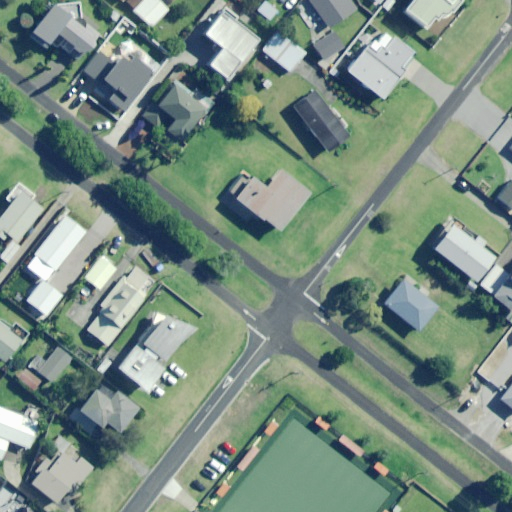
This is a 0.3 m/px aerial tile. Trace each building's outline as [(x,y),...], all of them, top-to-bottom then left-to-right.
[(156,0),(125,0),(124,1),(151,27),(167,10),(156,0)] [(208,2),(206,0),(190,0),(201,10),(208,2)] [(348,0),(309,0),(329,28),(355,9),(348,0)] [(382,5),(386,9),(394,1),(393,0),(358,0),(373,14),(382,5)] [(442,16),(447,13),(457,0),(409,0),(400,11),(422,29),(430,19),(432,21),(436,15),(442,16)] [(268,21),(275,11),(263,1),(255,11),(268,21)] [(91,40),(89,35),(90,34),(96,38),(99,34),(79,19),(78,3),(51,4),(29,33),(45,46),(54,34),(79,53),(86,51),(90,46),(91,40)] [(231,22),(234,18),(219,6),(199,32),(219,48),(205,65),(224,80),(255,40),(231,22)] [(398,67),(409,54),(379,30),(346,71),(380,98),(402,71),(398,67)] [(290,73),(304,53),(275,32),(261,51),(290,73)] [(324,61),(343,47),(332,32),(313,46),(324,61)] [(123,112),(131,101),(128,99),(149,72),(131,58),(127,63),(119,57),(115,61),(99,50),(85,69),(113,90),(106,99),(123,112)] [(177,142),(204,108),(174,83),(154,106),(171,120),(163,130),(177,142)] [(328,152),(349,135),(314,90),(293,106),(328,152)] [(225,186),(240,167),(231,160),(216,178),(225,186)] [(260,163),(247,179),(242,175),(229,191),(279,230),(309,192),(278,168),(274,174),(260,163)] [(511,209),(511,179),(498,199),(511,209)] [(29,201),(33,196),(17,183),(4,199),(10,203),(0,215),(0,230),(14,242),(40,210),(29,201)] [(54,271),(84,232),(63,216),(33,255),(54,271)] [(481,249),(485,243),(453,219),(431,249),(474,281),(492,257),(481,249)] [(77,279),(94,256),(82,246),(64,270),(77,279)] [(99,290),(115,269),(100,257),(84,278),(99,290)] [(511,313),(511,265),(506,274),(494,265),(478,286),(511,313)] [(138,289),(146,278),(131,266),(97,309),(99,311),(85,329),(107,346),(146,295),(138,289)] [(17,293),(29,277),(21,271),(9,286),(17,293)] [(436,305),(404,279),(382,306),(415,332),(436,305)] [(45,316),(61,296),(42,281),(26,301),(45,316)] [(150,361),(155,355),(163,362),(176,343),(192,329),(157,313),(154,317),(156,320),(135,347),(132,345),(114,368),(144,396),(160,369),(150,361)] [(14,320),(6,330),(0,324),(0,360),(2,362),(28,333),(14,320)] [(50,385),(70,359),(57,349),(50,358),(46,355),(33,372),(50,385)] [(102,375),(112,363),(106,358),(96,370),(102,375)] [(511,385),(501,399),(511,408),(511,385)] [(113,392),(107,400),(93,390),(77,411),(100,427),(103,423),(117,433),(135,408),(113,392)] [(28,448),(38,423),(0,407),(0,460),(0,461),(8,440),(28,448)] [(265,435),(255,447),(264,455),(247,477),(235,468),(223,482),(236,491),(219,511),(375,511),(390,493),(293,418),(274,442),(265,435)] [(77,458),(73,463),(61,454),(68,444),(59,436),(51,446),(56,450),(30,484),(55,503),(64,492),(70,496),(91,468),(77,458)] [(29,511),(14,499),(3,511),(29,511)]
